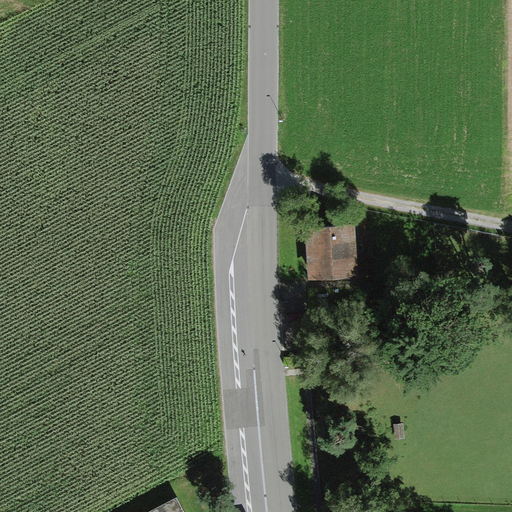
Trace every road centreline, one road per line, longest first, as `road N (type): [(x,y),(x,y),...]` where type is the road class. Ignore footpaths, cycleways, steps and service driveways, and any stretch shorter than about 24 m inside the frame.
road 1 (unclassified): [(277,511),(267,412),(262,0)]
road 2 (track): [(263,184),(511,226)]
